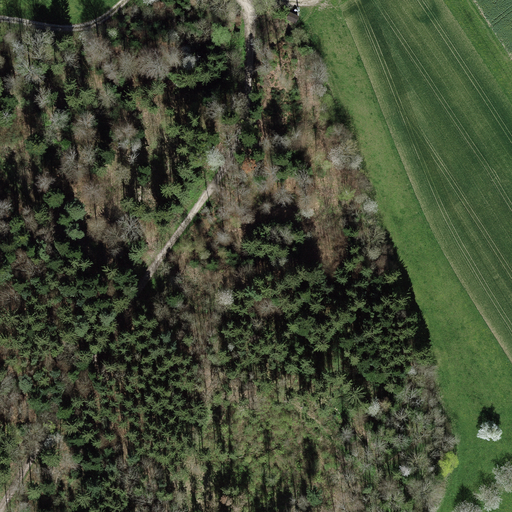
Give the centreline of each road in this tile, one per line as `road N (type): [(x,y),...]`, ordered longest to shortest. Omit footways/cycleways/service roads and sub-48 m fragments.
road 1 (track): [(1,511),(230,160),(252,56),(245,0)]
road 2 (track): [(0,18),(77,29),(126,0)]
